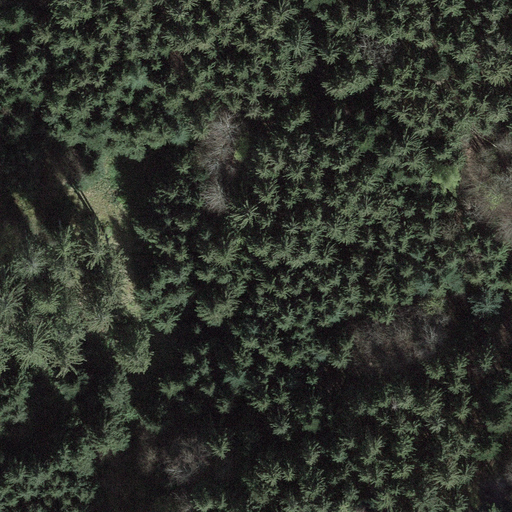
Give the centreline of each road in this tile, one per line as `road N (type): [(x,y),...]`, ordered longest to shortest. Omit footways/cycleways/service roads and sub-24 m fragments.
road 1 (track): [(130,511),(200,479),(401,353),(511,328)]
road 2 (track): [(302,0),(384,191),(511,294)]
